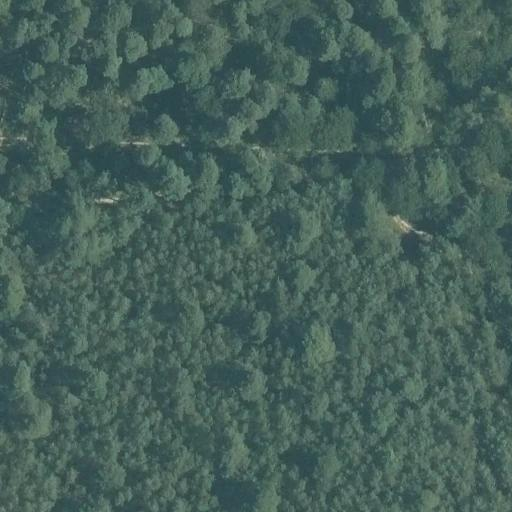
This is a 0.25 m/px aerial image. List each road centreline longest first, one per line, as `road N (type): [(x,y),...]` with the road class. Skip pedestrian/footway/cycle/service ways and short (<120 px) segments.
road 1 (track): [(0,142),(425,158),(511,133)]
road 2 (track): [(387,171),(393,213),(407,228),(461,251),(511,370)]
